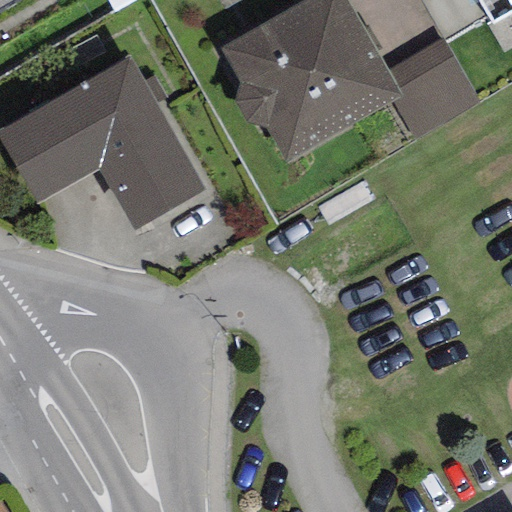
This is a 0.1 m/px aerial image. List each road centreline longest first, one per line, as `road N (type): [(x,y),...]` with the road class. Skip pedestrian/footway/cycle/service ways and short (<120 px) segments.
road 1 (unclassified): [(185,511),(175,372),(150,333),(90,310)]
road 2 (unclassified): [(24,382),(103,511)]
road 3 (unclassified): [(24,382),(55,511)]
road 4 (unclassified): [(90,310),(50,311),(26,326),(24,382)]
